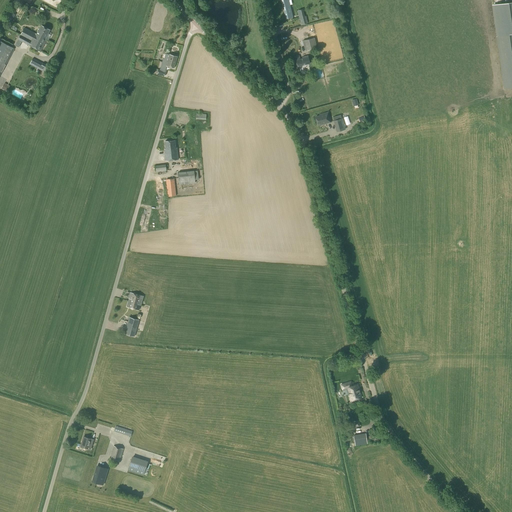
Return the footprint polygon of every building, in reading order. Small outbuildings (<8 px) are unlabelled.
[(289,0),(280,0),(286,20),(294,18),(289,0)] [(511,2),(493,5),(496,35),(504,89),(511,87),(511,2)] [(23,36),(20,41),(41,52),(47,40),(45,39),(50,30),(41,25),(36,34),(24,28),(21,35),(23,36)] [(305,51),(317,48),(314,38),(302,41),(305,51)] [(6,65),(14,48),(0,41),(0,75),(2,72),(0,71),(4,64),(6,65)] [(174,69),(177,57),(169,54),(168,60),(163,59),(160,70),(158,69),(156,74),(165,77),(167,67),(174,69)] [(310,64),(308,56),(302,58),(302,59),(299,60),(299,56),(295,57),(298,67),(310,64)] [(42,63),(39,69),(44,72),(48,66),(43,63),(42,63)] [(325,124),(330,123),(328,113),(319,115),(320,116),(315,118),(317,125),(325,123),(325,124)] [(342,119),(341,115),(333,117),(334,121),(337,132),(345,130),(342,119)] [(176,148),(175,141),(165,142),(166,149),(164,150),(165,161),(178,160),(177,148),(176,148)] [(179,185),(195,183),(195,180),(198,180),(197,171),(178,173),(179,185)] [(168,197),(176,196),(174,179),(166,180),(168,197)] [(128,301),(126,307),(139,310),(140,305),(141,305),(144,296),(130,293),(128,301)] [(134,337),(139,320),(129,317),(124,334),(134,337)] [(352,387),(351,382),(341,385),(343,390),(347,388),(351,401),(361,398),(357,385),(352,387)] [(153,455),(158,439),(116,426),(114,431),(130,436),(127,446),(153,455)] [(367,444),(366,434),(354,435),(354,437),(352,438),(353,442),(354,442),(355,446),(367,444)] [(88,449),(91,439),(83,437),(80,447),(88,449)] [(120,462),(123,449),(113,446),(109,459),(120,462)] [(130,459),(127,469),(144,473),(147,463),(130,459)] [(108,469),(98,466),(98,467),(96,474),(95,476),(94,477),(93,480),(94,483),(97,484),(98,483),(103,484),(102,485),(103,485),(108,469)] [(140,488),(140,475),(124,476),(125,489),(140,488)]
